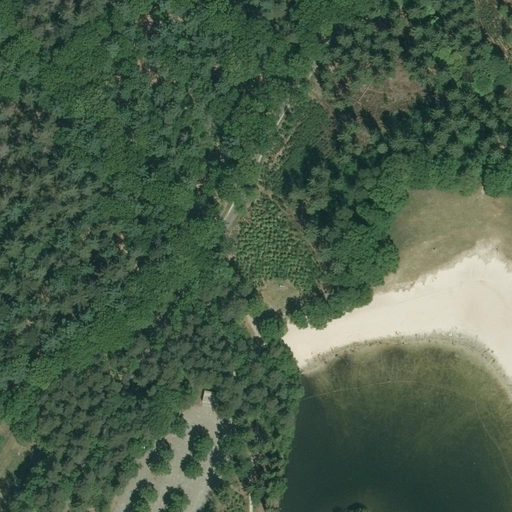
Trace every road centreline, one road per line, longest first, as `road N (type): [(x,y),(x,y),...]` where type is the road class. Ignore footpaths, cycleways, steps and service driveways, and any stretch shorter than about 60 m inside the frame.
road 1 (unclassified): [(387,0),(343,30),(305,71),(60,511)]
road 2 (track): [(183,288),(140,318),(0,384)]
road 3 (track): [(176,213),(118,139),(38,62)]
road 4 (track): [(183,288),(235,364),(238,399),(226,425)]
